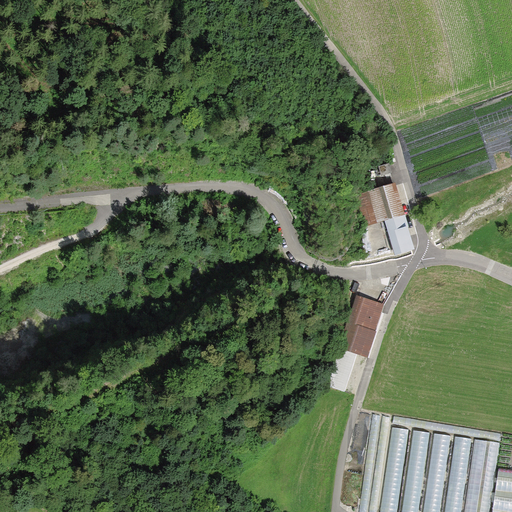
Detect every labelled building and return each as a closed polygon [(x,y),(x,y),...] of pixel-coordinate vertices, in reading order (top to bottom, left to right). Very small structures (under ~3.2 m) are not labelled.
[(412,250),(395,186),(356,196),(364,227),(384,222),(393,255),(412,250)] [(347,320),(375,329),(383,302),(355,293),(347,320)] [(338,348),(342,350),(353,353),(366,357),(375,329),(347,320),(338,348)] [(342,350),(331,383),(342,386),(353,353),(342,350)] [(373,414),(361,511),(399,511),(410,428),(392,426),(393,416),(373,414)] [(414,429),(404,511),(421,511),(431,431),(414,429)] [(436,432),(425,511),(441,511),(452,434),(436,432)]
